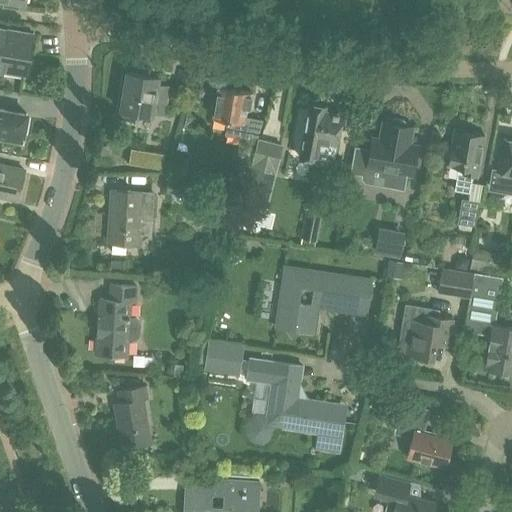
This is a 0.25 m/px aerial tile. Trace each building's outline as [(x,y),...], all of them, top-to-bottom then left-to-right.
[(0,71),(26,76),(33,33),(0,27),(0,71)] [(164,110),(168,86),(156,84),(157,77),(126,71),(119,109),(120,109),(118,118),(135,121),(136,112),(151,114),(152,108),(164,110)] [(212,118),(228,120),(226,133),(241,136),(237,151),(250,155),(261,119),(244,116),(245,109),(249,109),(251,92),(217,86),(212,118)] [(312,102),(308,102),(301,137),(318,140),(315,157),(332,160),(335,144),(336,144),(341,113),(324,110),(325,105),(321,104),(319,101),(314,100),(312,102)] [(26,113),(0,108),(0,136),(21,140),(23,131),(26,132),(29,117),(26,116),(26,113)] [(405,143),(408,126),(401,124),(402,121),(399,118),(390,117),(387,119),(386,122),(379,120),(376,138),(368,136),(363,166),(380,169),(378,184),(399,188),(402,173),(408,174),(413,144),(405,143)] [(440,153),(441,157),(443,160),(447,161),(446,162),(458,164),(454,189),(470,192),(472,180),(473,174),(476,175),(483,133),(455,128),(452,145),(450,145),(449,146),(447,146),(443,147),(441,150),(440,153)] [(253,155),(242,200),(265,206),(272,181),(281,143),(258,137),(257,139),(253,155)] [(511,138),(503,137),(498,167),(491,166),(487,190),(511,194),(511,138)] [(128,163),(161,168),(164,154),(130,148),(128,163)] [(239,181),(246,164),(239,161),(236,172),(226,168),(223,176),(239,181)] [(0,195),(18,199),(24,169),(0,163),(0,195)] [(193,194),(194,179),(167,177),(166,192),(193,194)] [(108,242),(113,242),(111,252),(125,253),(125,243),(139,244),(139,232),(150,233),(153,193),(112,190),(108,242)] [(461,197),(457,221),(474,224),(474,223),(478,200),(461,197)] [(317,239),(322,216),(305,212),(300,236),(317,239)] [(376,253),(400,256),(403,236),(379,233),(376,253)] [(499,275),(502,252),(473,248),(469,270),(499,275)] [(465,271),(467,258),(462,257),(455,262),(454,269),(465,271)] [(401,276),(404,263),(390,260),(387,274),(401,276)] [(366,314),(371,278),(284,265),(275,326),(285,327),(292,336),(301,330),(315,332),(318,306),(366,314)] [(469,296),(473,272),(454,269),(441,267),(437,290),(469,296)] [(464,329),(489,333),(483,367),(511,371),(511,326),(492,323),(501,276),(473,272),(469,296),(464,329)] [(126,356),(127,337),(135,338),(139,333),(140,320),(136,315),(129,315),(129,301),(134,302),(135,285),(110,283),(108,298),(99,298),(95,354),(126,356)] [(397,352),(406,354),(432,358),(435,342),(448,344),(452,318),(438,316),(440,308),(405,302),(397,352)] [(243,343),(208,338),(204,368),(239,373),(243,343)] [(245,378),(256,379),(271,382),(266,414),(255,412),(245,419),(244,432),(251,441),(262,443),(272,436),(274,425),(317,432),(315,449),(340,453),(347,403),(333,402),(303,397),(298,390),(300,380),(296,380),(298,365),(302,365),(249,356),(245,378)] [(174,374),(181,376),(183,365),(176,363),(174,374)] [(142,398),(147,397),(145,385),(118,389),(120,400),(115,401),(122,443),(148,439),(142,398)] [(388,423),(414,430),(407,457),(443,466),(451,439),(423,432),(426,420),(391,411),(388,423)] [(348,474),(358,477),(361,467),(351,465),(348,474)] [(379,474),(375,486),(373,494),(387,498),(383,511),(431,511),(434,501),(406,494),(409,482),(379,474)] [(257,511),(259,481),(225,479),(224,508),(206,507),(207,492),(185,490),(183,511),(251,511),(252,511),(257,511)]
